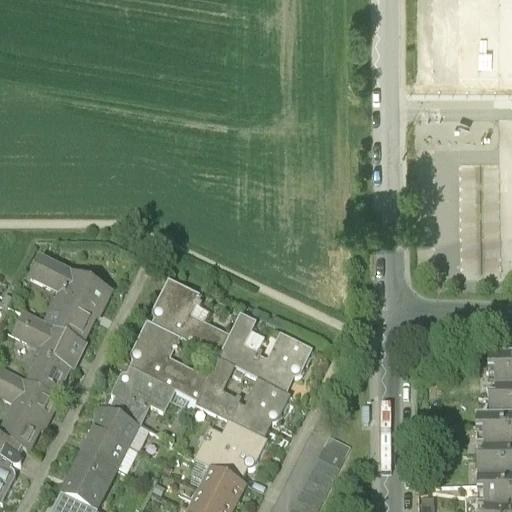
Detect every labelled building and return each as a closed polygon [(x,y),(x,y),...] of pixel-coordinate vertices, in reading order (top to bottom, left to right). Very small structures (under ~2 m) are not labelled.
[(121,346),(47,310),(34,335),(65,350),(52,376),(92,396),(95,398),(121,346)] [(208,354),(176,338),(161,369),(160,373),(162,378),(160,383),(226,415),(237,393),(198,374),(208,354)] [(49,381),(30,371),(18,394),(47,408),(33,436),(65,451),(92,396),(52,376),(49,381)] [(246,374),(237,393),(226,415),(225,418),(243,427),(266,438),(293,452),(303,433),(305,433),(306,432),(308,431),(309,430),(318,410),(287,394),(274,422),(268,419),(268,417),(264,415),(271,400),(257,393),(263,382),(246,374)] [(188,397),(155,382),(139,412),(139,417),(140,422),(138,427),(183,449),(205,459),(216,437),(178,418),(188,397)] [(243,427),(225,418),(216,437),(205,459),(202,466),(235,481),(271,498),(280,480),(282,480),(284,479),(285,478),(286,475),(297,454),(293,452),(266,438),(252,465),(247,463),(249,459),(245,456),(243,459),(230,452),(243,427)] [(33,436),(6,423),(0,435),(0,450),(17,459),(3,489),(30,502),(38,506),(47,485),(51,487),(68,452),(65,451),(33,436)] [(511,424),(494,425),(495,455),(511,455),(511,424)] [(183,449),(138,427),(135,433),(131,432),(128,434),(126,436),(110,467),(147,486),(159,465),(171,472),(183,449)] [(511,455),(495,455),(496,484),(511,483),(511,455)] [(147,486),(110,467),(99,489),(137,507),(147,486)] [(204,511),(269,511),(275,501),(271,498),(235,481),(228,495),(216,489),(204,511)] [(511,511),(511,483),(496,484),(482,484),(482,511),(511,511)] [(25,511),(30,502),(3,489),(0,487),(0,511),(25,511)] [(134,511),(137,507),(99,489),(90,507),(98,511),(134,511)] [(355,511),(360,505),(336,493),(326,511),(355,511)]
